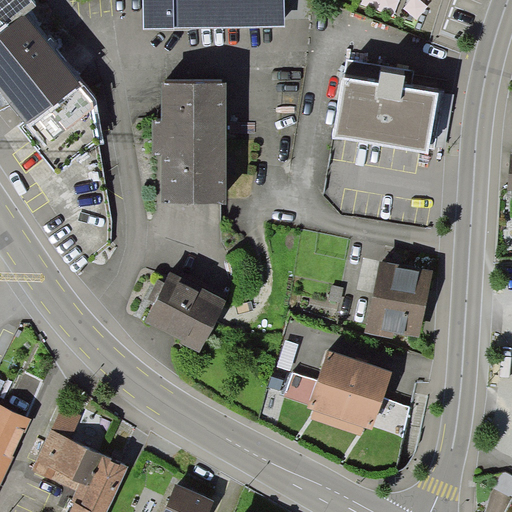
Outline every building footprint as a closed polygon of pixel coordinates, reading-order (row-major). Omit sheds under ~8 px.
[(36,5),(32,0),(0,0),(0,92),(27,127),(81,84),(25,14),(36,5)] [(285,25),(284,0),(143,0),(144,30),(175,29),(175,28),(285,25)] [(379,83),(343,77),(333,135),(428,152),(439,93),(403,87),(405,75),(381,71),(379,83)] [(226,83),(162,83),(162,122),(153,122),(153,158),(163,158),(163,205),(226,205),(226,83)] [(433,271),(379,261),(365,333),(394,338),(395,333),(420,338),(433,271)] [(200,352),(226,300),(171,272),(165,283),(155,303),(146,322),(183,340),(181,343),(200,352)] [(155,303),(165,283),(158,280),(148,299),(155,303)] [(344,288),(332,285),(328,299),(340,302),(344,288)] [(299,344),(286,340),(277,366),(290,370),(299,344)] [(392,371),(328,350),(317,380),(309,404),(308,408),(314,410),(312,418),(362,435),(365,427),(372,429),(373,426),(383,397),(392,371)] [(309,404),(317,380),(293,372),(285,396),(309,404)] [(283,380),(271,377),(268,387),(280,391),(283,380)] [(404,437),(410,407),(383,397),(373,426),(404,437)] [(31,418),(0,402),(0,485),(14,455),(13,454),(24,431),(25,432),(31,418)] [(69,439),(82,415),(64,405),(51,430),(69,439)] [(68,486),(86,449),(69,439),(51,430),(33,471),(68,486)] [(76,490),(71,501),(75,502),(94,511),(107,511),(128,466),(86,449),(68,486),(76,490)] [(209,511),(215,501),(176,483),(162,511),(209,511)] [(511,511),(511,495),(503,511),(511,511)] [(69,511),(94,511),(75,502),(69,511)]
